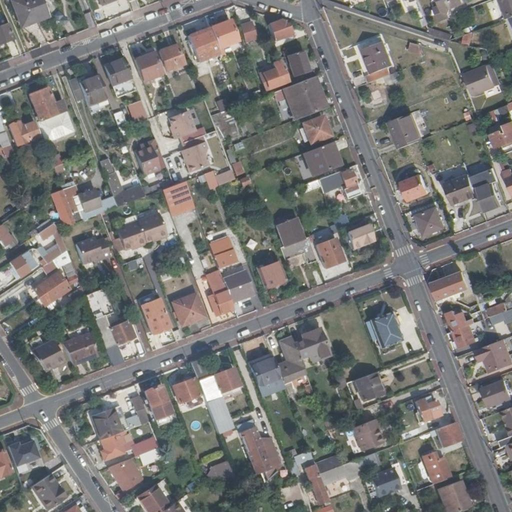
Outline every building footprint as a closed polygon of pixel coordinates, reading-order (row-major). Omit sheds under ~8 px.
[(36,16),(37,18),(48,14),(42,0),(26,0),(14,4),(21,21),(36,16)] [(418,0),(408,4),(411,12),(421,8),(418,0)] [(450,12),(451,8),(466,3),(464,0),(440,0),(442,4),(435,7),(440,20),(451,16),(450,12)] [(511,0),(498,0),(506,19),(509,18),(511,16),(511,0)] [(230,19),(210,27),(223,58),(228,56),(224,46),(238,40),(230,19)] [(282,20),(268,24),(274,41),(290,35),(291,38),(295,36),(294,34),(293,34),(289,23),(287,24),(286,21),(282,20)] [(251,21),(241,24),(247,44),(258,40),(251,21)] [(0,44),(14,39),(8,24),(0,26),(0,44)] [(454,33),(428,26),(431,34),(444,38),(451,40),(452,40),(454,33)] [(214,56),(204,29),(188,36),(199,62),(214,56)] [(464,35),(463,44),(470,45),(472,32),(464,35)] [(373,73),(368,75),(370,82),(392,73),(390,67),(394,65),(385,41),(364,49),(373,73)] [(413,41),(410,50),(423,54),(419,43),(413,41)] [(185,64),(177,44),(160,50),(168,70),(185,64)] [(294,78),(309,72),(302,51),(286,57),(294,78)] [(154,52),(134,59),(143,80),(153,76),(162,73),(154,52)] [(104,65),(112,85),(113,85),(132,78),(124,57),(104,65)] [(261,75),(266,89),(289,80),(282,61),(275,64),(276,69),(278,73),(273,75),(271,71),(261,75)] [(496,87),(495,83),(500,81),(494,65),(490,67),(488,64),(465,72),(474,95),(496,87)] [(400,70),(392,73),(395,80),(403,77),(400,70)] [(282,106),(286,104),(292,120),(324,108),(313,76),(291,85),(280,89),(281,91),(277,93),(282,106)] [(77,78),(69,81),(76,100),(84,97),(80,85),(77,78)] [(100,78),(80,85),(84,97),(86,101),(88,107),(108,99),(100,78)] [(132,78),(113,85),(117,97),(136,90),(132,78)] [(40,120),(36,122),(44,142),(73,131),(61,100),(54,103),(48,87),(30,94),(40,120)] [(207,95),(208,101),(206,102),(211,115),(240,104),(237,98),(226,102),(226,104),(215,108),(213,104),(220,101),(217,92),(207,95)] [(247,92),(238,96),(241,104),(250,100),(247,92)] [(141,101),(130,105),(138,125),(148,121),(147,118),(141,101)] [(500,132),(499,128),(489,132),(492,138),(493,138),(497,147),(511,141),(511,111),(511,110),(511,108),(509,104),(509,103),(491,110),(492,113),(490,114),(495,125),(502,122),(506,132),(503,133),(502,131),(500,132)] [(483,104),(471,109),(475,119),(475,120),(483,117),(488,115),(483,104)] [(231,109),(211,117),(217,131),(236,124),(231,109)] [(123,111),(113,113),(116,125),(125,122),(123,111)] [(176,139),(197,131),(189,111),(171,118),(174,126),(171,127),(176,139)] [(413,112),(393,120),(399,135),(395,136),(399,148),(419,141),(420,140),(423,139),(420,130),(413,112)] [(311,143),(331,135),(323,116),(303,124),(305,127),(300,129),(305,143),(310,141),(311,143)] [(393,120),(389,121),(395,136),(399,135),(393,120)] [(10,125),(4,128),(5,131),(11,148),(14,156),(20,153),(17,146),(37,138),(31,123),(22,126),(19,121),(10,125)] [(229,129),(218,133),(223,145),(233,140),(229,129)] [(0,159),(13,155),(4,132),(0,133),(0,159)] [(183,143),(185,149),(183,150),(191,173),(211,164),(206,151),(210,149),(207,141),(201,144),(198,137),(183,143)] [(148,176),(152,186),(171,179),(156,140),(141,145),(143,149),(136,151),(146,176),(148,176)] [(232,169),(236,178),(249,173),(255,171),(242,140),(224,147),(232,169)] [(312,176),(339,165),(331,142),(303,153),(312,176)] [(59,155),(50,159),(54,167),(62,164),(63,164),(59,155)] [(110,159),(100,162),(110,187),(113,196),(126,191),(118,171),(115,172),(110,159)] [(62,164),(54,167),(56,173),(64,170),(62,164)] [(302,177),(309,175),(306,166),(300,168),(302,177)] [(232,169),(215,176),(219,186),(235,179),(236,178),(232,169)] [(340,171),(327,176),(330,183),(339,180),(343,179),(346,187),(343,188),(347,199),(360,194),(350,169),(340,173),(340,171)] [(511,195),(511,172),(511,169),(503,172),(511,195)] [(467,201),(466,198),(478,194),(476,190),(470,173),(447,182),(456,205),(467,201)] [(429,193),(422,175),(403,182),(410,200),(429,193)] [(327,176),(319,179),(321,187),(330,183),(327,176)] [(241,180),(244,186),(250,183),(248,178),(241,180)] [(173,185),(161,190),(170,214),(193,204),(184,181),(173,185)] [(476,190),(478,194),(485,211),(501,205),(493,183),(476,190)] [(126,191),(113,196),(117,206),(143,196),(139,186),(126,191)] [(85,209),(82,210),(86,219),(101,214),(117,207),(117,206),(113,196),(110,187),(101,190),(105,200),(101,202),(95,189),(80,194),(82,200),(79,201),(81,204),(83,204),(85,209)] [(68,188),(62,190),(70,212),(76,209),(68,188)] [(56,192),(52,193),(65,228),(75,224),(70,212),(62,190),(62,189),(59,190),(56,192)] [(30,200),(25,192),(10,201),(15,209),(30,200)] [(418,223),(422,236),(446,227),(438,207),(418,215),(421,222),(418,223)] [(76,209),(70,212),(75,224),(81,221),(76,209)] [(155,209),(136,216),(147,245),(166,237),(155,209)] [(130,250),(131,252),(145,246),(134,216),(116,223),(118,226),(116,227),(126,252),(130,250)] [(277,224),(284,245),(290,259),(304,254),(308,264),(317,261),(308,236),(304,238),(296,217),(277,224)] [(342,219),(335,221),(337,228),(345,225),(342,219)] [(42,241),(53,234),(57,243),(59,249),(44,259),(44,260),(41,263),(43,266),(59,255),(66,250),(59,230),(53,224),(43,230),(37,234),(42,241)] [(369,224),(347,232),(353,248),(375,240),(369,224)] [(7,244),(11,241),(8,238),(1,226),(0,226),(0,228),(5,236),(0,239),(0,242),(3,247),(7,244)] [(11,241),(7,244),(10,249),(17,244),(11,236),(8,238),(11,241)] [(344,260),(336,238),(317,244),(325,267),(344,260)] [(236,261),(227,239),(211,245),(219,267),(236,261)] [(87,240),(76,245),(84,264),(94,260),(95,262),(103,259),(96,241),(89,244),(87,240)] [(57,243),(40,254),(36,257),(41,263),(44,260),(44,259),(59,249),(57,243)] [(284,245),(279,247),(283,257),(285,261),(290,259),(284,245)] [(34,246),(31,248),(36,257),(40,254),(34,246)] [(59,255),(60,258),(62,265),(67,278),(76,275),(66,250),(59,255)] [(20,278),(35,267),(26,253),(10,263),(20,278)] [(182,253),(175,256),(178,265),(186,263),(182,253)] [(62,265),(60,258),(41,271),(45,277),(62,265)] [(136,260),(127,264),(130,271),(139,268),(136,260)] [(279,262),(262,269),(261,266),(255,268),(264,289),(286,280),(279,262)] [(50,278),(50,279),(61,295),(69,289),(61,275),(63,273),(62,270),(50,278)] [(219,271),(206,275),(211,287),(223,283),(222,280),(219,271)] [(222,280),(223,283),(231,302),(252,294),(244,271),(222,280)] [(462,272),(447,278),(454,293),(461,290),(469,287),(462,272)] [(27,279),(29,287),(37,285),(35,277),(27,279)] [(433,283),(439,299),(443,297),(454,293),(447,278),(433,283)] [(34,289),(45,306),(46,305),(54,300),(61,295),(50,279),(34,289)] [(100,280),(89,285),(91,291),(102,286),(100,280)] [(78,282),(73,283),(79,297),(83,295),(83,294),(78,282)] [(214,295),(217,304),(213,305),(217,314),(233,308),(231,302),(223,283),(211,287),(214,295)] [(92,293),(84,296),(111,367),(123,362),(116,345),(134,337),(128,321),(109,328),(105,318),(113,315),(102,286),(91,291),(92,293)] [(476,290),(471,292),(476,304),(481,303),(476,290)] [(511,293),(509,297),(505,303),(484,311),(486,318),(509,309),(509,310),(511,308),(511,293)] [(205,317),(196,294),(173,303),(181,326),(205,317)] [(56,304),(54,300),(46,305),(49,309),(56,304)] [(141,308),(152,334),(171,327),(160,301),(141,308)] [(455,310),(448,313),(455,331),(471,325),(476,323),(474,317),(467,320),(465,313),(462,314),(457,315),(456,312),(455,310)] [(479,311),(476,312),(480,321),(486,319),(486,318),(484,311),(483,310),(479,311)] [(370,321),(380,348),(401,341),(390,314),(370,321)] [(461,347),(477,341),(471,325),(455,331),(461,347)] [(311,361),(329,354),(326,347),(324,347),(322,343),(325,342),(319,328),(301,335),(303,340),(308,355),(311,361)] [(88,334),(62,344),(72,366),(97,356),(88,334)] [(287,358),(275,362),(282,380),(293,376),(299,393),(311,389),(289,334),(279,338),(287,358)] [(500,334),(489,338),(491,344),(502,339),(500,334)] [(491,372),(511,363),(511,357),(505,338),(502,339),(491,344),(477,349),(481,360),(486,358),(491,372)] [(53,368),(65,361),(51,340),(31,352),(44,372),(52,367),(53,368)] [(294,343),(300,358),(308,355),(303,340),(294,343)] [(270,351),(247,360),(260,394),(284,385),(282,380),(275,362),(270,351)] [(201,359),(190,363),(218,434),(233,428),(219,393),(239,386),(233,368),(208,378),(201,359)] [(342,370),(335,373),(341,387),(348,384),(342,370)] [(376,372),(356,380),(363,399),(383,392),(376,372)] [(173,387),(179,404),(185,402),(199,396),(192,379),(173,387)] [(511,396),(506,380),(483,389),(490,406),(511,396)] [(166,402),(159,385),(144,391),(150,408),(166,402)] [(415,400),(420,412),(414,414),(418,424),(442,415),(437,399),(432,401),(430,395),(415,400)] [(140,425),(149,422),(139,396),(131,399),(140,425)] [(188,409),(202,404),(199,396),(185,402),(188,409)] [(106,409),(121,406),(119,398),(104,401),(106,409)] [(363,399),(355,402),(358,411),(366,408),(363,399)] [(166,402),(150,408),(154,418),(170,412),(166,402)] [(511,434),(511,406),(503,410),(507,420),(508,419),(511,427),(510,428),(511,434)] [(119,408),(92,418),(101,441),(124,432),(127,430),(119,408)] [(361,451),(384,443),(375,420),(352,429),(361,451)] [(236,427),(255,476),(257,475),(262,474),(265,482),(274,474),(273,469),(280,466),(270,439),(259,443),(251,421),(236,427)] [(436,429),(443,447),(463,440),(456,421),(455,422),(436,429)] [(435,426),(422,430),(423,434),(436,429),(435,426)] [(147,453),(148,453),(145,445),(134,449),(128,434),(126,435),(124,432),(101,441),(105,451),(101,453),(104,461),(131,450),(135,459),(139,457),(147,453)] [(511,434),(501,439),(504,447),(507,445),(511,443),(511,434)] [(15,468),(40,459),(31,436),(7,445),(15,468)] [(139,457),(143,467),(163,460),(159,449),(148,453),(147,453),(139,457)] [(295,449),(284,453),(287,459),(297,455),(295,449)] [(0,477),(12,473),(4,451),(1,452),(0,452),(0,477)] [(436,459),(433,451),(422,456),(432,482),(450,475),(443,456),(436,459)] [(356,459),(357,460),(360,469),(378,462),(377,459),(375,452),(356,459)] [(338,454),(314,463),(315,464),(319,474),(336,467),(342,465),(338,454)] [(297,455),(287,459),(294,477),(301,474),(296,462),(300,461),(297,455)] [(336,468),(336,467),(319,474),(323,484),(345,476),(346,480),(362,474),(360,469),(357,460),(336,468)] [(123,493),(141,482),(128,461),(108,469),(123,493)] [(315,464),(305,468),(319,504),(319,505),(322,504),(323,506),(330,503),(323,484),(319,474),(315,464)] [(364,479),(371,496),(377,494),(378,497),(401,488),(393,467),(370,476),(370,477),(364,479)] [(47,509),(64,498),(50,475),(32,487),(47,509)] [(232,475),(226,478),(228,486),(237,489),(232,475)] [(200,479),(188,486),(191,492),(203,483),(200,479)] [(457,511),(472,507),(463,480),(438,489),(446,511),(457,511)] [(155,487),(138,498),(147,511),(161,511),(169,507),(155,487)] [(260,503),(265,501),(264,495),(252,500),(255,508),(261,505),(260,503)] [(254,511),(251,500),(244,503),(247,511),(254,511)] [(169,507),(161,511),(185,511),(178,501),(169,507)]
